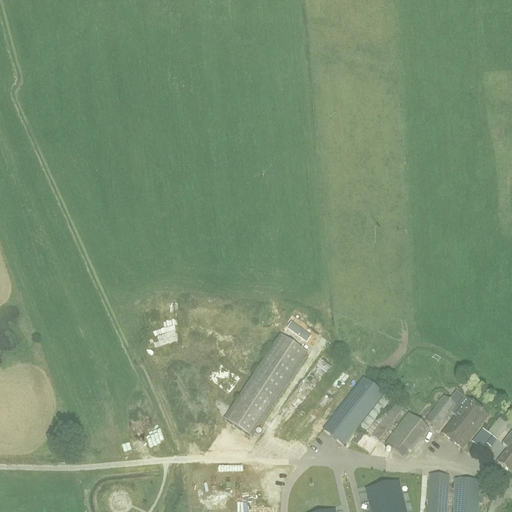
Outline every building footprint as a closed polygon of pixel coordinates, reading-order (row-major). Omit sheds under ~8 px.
[(251,438),(307,354),(280,336),(224,420),(251,438)] [(337,378),(343,383),(348,377),(342,372),(337,378)] [(363,380),(323,431),(343,446),(383,395),(363,380)] [(444,396),(425,421),(438,431),(452,413),(455,416),(441,433),(462,449),(489,416),(467,398),(459,408),(444,396)] [(385,397),(362,426),(379,439),(401,410),(385,397)] [(406,461),(431,430),(408,414),(385,445),(406,461)] [(503,415),(500,419),(506,424),(509,420),(503,415)] [(483,430),(473,443),(482,450),(492,437),(483,430)] [(511,431),(502,443),(509,448),(498,462),(511,473),(511,472),(511,431)] [(446,511),(449,477),(429,476),(426,511),(446,511)] [(479,511),(481,483),(455,481),(452,511),(479,511)] [(405,511),(399,483),(366,491),(371,511),(334,511),(335,511),(334,511),(405,511)]
